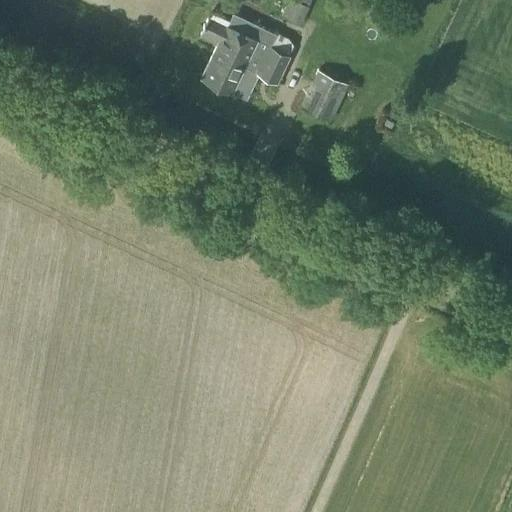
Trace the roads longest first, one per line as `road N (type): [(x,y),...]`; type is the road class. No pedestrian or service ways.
road 1 (unclassified): [(413,271),(0,82)]
road 2 (unclassified): [(306,511),(413,271)]
